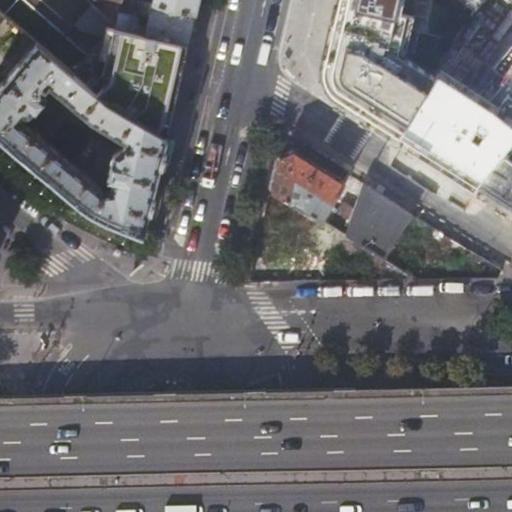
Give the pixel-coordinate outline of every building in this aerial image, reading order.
[(133,29),(117,25),(96,7),(88,0),(40,0),(70,26),(102,39),(100,48),(95,47),(73,72),(103,98),(133,116),(166,136),(187,42),(146,32),(133,29)] [(153,0),(152,3),(194,12),(194,11),(196,0),(153,0)] [(339,0),(324,65),(323,73),(326,80),(328,85),(333,92),(399,134),(438,68),(408,49),(415,24),(427,27),(433,0),(479,0),(480,1),(480,0),(339,0)] [(146,27),(146,32),(187,42),(194,12),(152,3),(148,21),(143,20),(141,26),(146,27)] [(136,15),(119,11),(118,17),(117,25),(133,29),(136,15)] [(0,131),(81,199),(99,208),(144,231),(144,229),(152,196),(166,136),(133,116),(103,98),(73,72),(36,41),(34,44),(32,43),(24,53),(26,54),(0,85),(0,131)] [(511,141),(478,184),(511,205),(511,141)] [(257,280),(363,277),(372,262),(372,250),(324,221),(350,177),(298,146),(285,147),(274,165),(275,186),(255,219),(257,280)] [(387,257),(415,211),(367,182),(339,229),(387,257)] [(160,198),(152,196),(144,229),(152,231),(160,198)]
